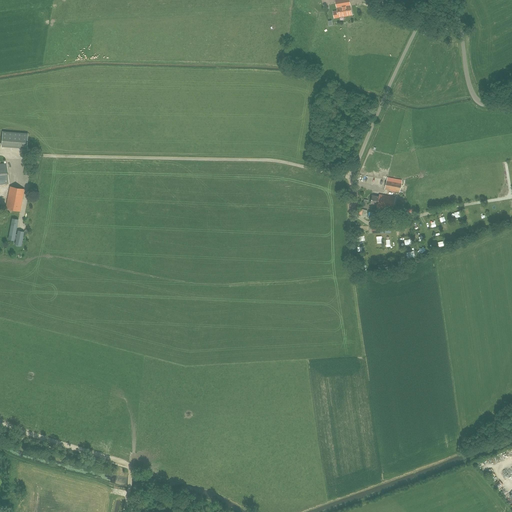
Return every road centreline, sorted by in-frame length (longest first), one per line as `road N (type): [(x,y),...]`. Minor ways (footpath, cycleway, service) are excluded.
road 1 (unclassified): [(348,175),(267,158),(0,154)]
road 2 (track): [(331,511),(511,445)]
road 3 (unclassified): [(348,175),(421,20)]
road 4 (track): [(0,422),(128,464)]
